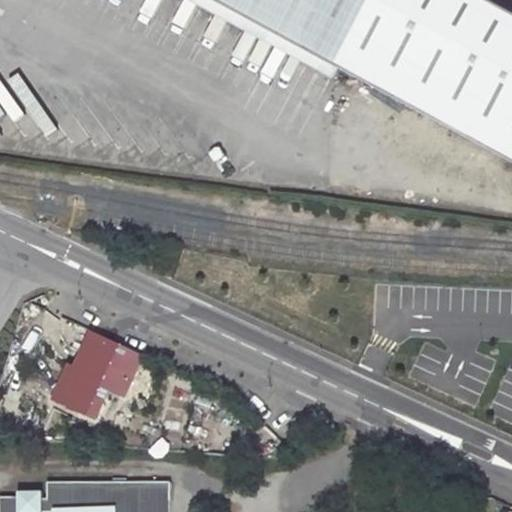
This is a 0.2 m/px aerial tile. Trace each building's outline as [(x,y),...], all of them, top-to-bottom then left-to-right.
[(211,0),(511,164),(511,15),(484,0),(211,0)] [(125,246),(122,252),(130,256),(133,250),(125,246)] [(74,368),(58,400),(84,412),(98,381),(113,388),(126,394),(142,357),(94,336),(79,370),(74,368)] [(84,412),(99,419),(113,388),(98,381),(84,412)] [(21,495),(1,496),(1,511),(44,511),(45,511),(58,510),(57,511),(159,511),(160,499),(172,498),(172,480),(49,481),(49,497),(44,497),(44,491),(21,491),(21,495)] [(160,499),(159,511),(172,511),(172,498),(160,499)]
